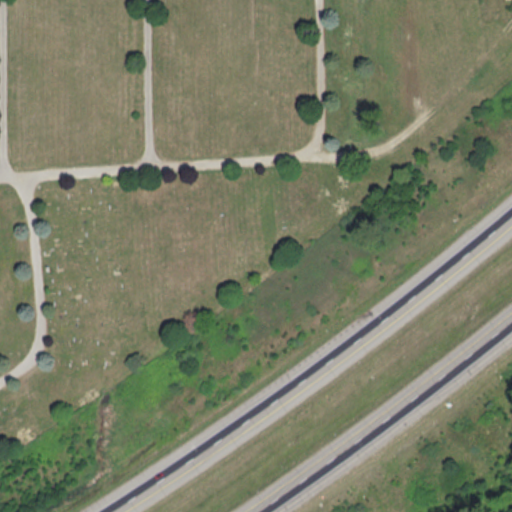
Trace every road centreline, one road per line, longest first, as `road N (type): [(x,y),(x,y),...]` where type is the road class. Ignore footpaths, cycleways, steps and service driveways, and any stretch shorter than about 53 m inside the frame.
road 1 (motorway): [(511,216),(300,388),(113,511)]
road 2 (motorway): [(264,511),(375,437),(511,325)]
